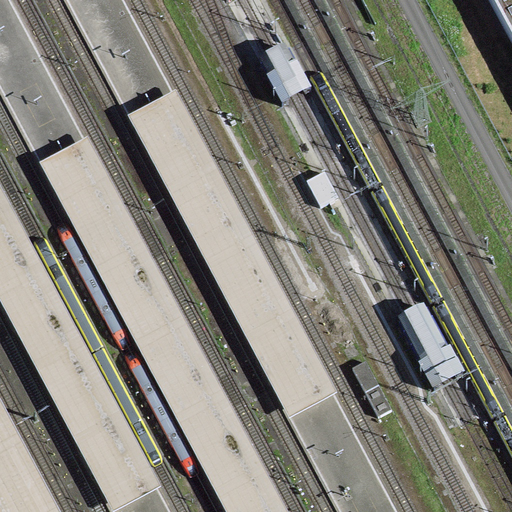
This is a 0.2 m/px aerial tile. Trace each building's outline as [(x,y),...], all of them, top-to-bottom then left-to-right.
[(511,0),(488,0),(511,44),(511,0)] [(298,100),(312,93),(298,68),(295,69),(287,53),(274,59),(264,64),(286,106),(298,100)] [(177,97),(131,122),(182,217),(291,421),(337,397),(229,195),(177,97)] [(89,143),(41,168),(224,511),(286,511),(212,373),(89,143)] [(324,174),(307,183),(321,209),(339,201),(324,174)] [(0,190),(0,304),(111,511),(118,511),(161,489),(0,190)] [(402,324),(440,395),(452,390),(464,383),(425,311),(413,318),(402,324)] [(366,362),(353,369),(379,419),(392,412),(366,362)] [(0,511),(60,511),(0,399),(0,511)]
